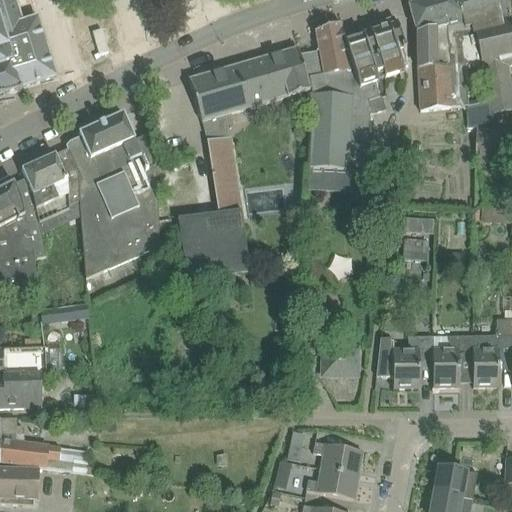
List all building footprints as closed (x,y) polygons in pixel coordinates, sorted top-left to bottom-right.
[(0,0),(0,105),(15,101),(13,94),(22,92),(21,90),(57,79),(38,18),(21,23),(15,1),(18,0),(0,0)] [(418,35),(420,112),(451,109),(451,108),(467,107),(464,67),(480,66),(474,37),(472,37),(470,29),(462,31),(454,0),(437,0),(409,8),(418,35)] [(474,37),(480,66),(481,66),(492,116),(511,111),(511,88),(508,67),(511,65),(511,19),(507,0),(454,0),(462,31),(470,29),(472,37),(474,37)] [(379,31),(370,34),(382,74),(383,74),(385,79),(403,73),(401,65),(405,64),(402,54),(405,53),(394,20),(377,25),(379,31)] [(310,96),(308,130),(311,130),(309,170),(349,172),(361,173),(361,193),(378,193),(379,174),(386,167),(366,146),(370,117),(372,97),(377,95),(374,86),(359,90),(344,42),(341,26),(314,34),(316,47),(317,53),(322,79),(308,81),(311,97),(310,96)] [(370,34),(344,42),(359,90),(374,86),(378,85),(375,76),(382,74),(370,34)] [(226,70),(187,81),(201,123),(225,116),(308,90),(299,57),(297,51),(226,70)] [(372,97),(370,117),(386,111),(382,98),(379,99),(377,95),(372,97)] [(69,144),(66,148),(67,152),(81,182),(77,184),(78,203),(80,220),(86,281),(109,270),(110,272),(140,258),(140,257),(142,256),(143,257),(157,251),(157,249),(159,248),(156,167),(152,169),(147,137),(134,142),(131,134),(123,117),(123,116),(118,118),(119,120),(91,132),(84,135),(84,134),(79,136),(80,139),(69,144)] [(511,207),(511,128),(476,129),(475,210),(511,212),(511,207)] [(209,142),(208,142),(209,153),(210,158),(228,155),(225,139),(209,142)] [(38,225),(41,236),(80,220),(78,203),(77,184),(81,182),(67,152),(55,158),(55,157),(21,172),(25,181),(31,196),(38,225)] [(21,201),(32,248),(34,261),(46,259),(41,236),(38,225),(31,196),(25,181),(14,186),(21,201)] [(12,252),(32,248),(21,201),(14,186),(13,184),(0,191),(0,225),(10,244),(12,252)] [(218,215),(178,221),(186,282),(250,275),(238,191),(215,195),(218,215)] [(481,216),(480,228),(495,229),(496,216),(481,216)] [(403,220),(402,235),(432,237),(433,222),(403,220)] [(0,295),(37,291),(33,261),(34,261),(32,248),(12,252),(10,244),(0,225),(0,295)] [(402,262),(427,264),(429,244),(404,242),(402,262)] [(86,306),(53,310),(55,325),(88,320),(86,306)] [(473,351),(472,351),(472,363),(473,385),(473,389),(499,388),(499,372),(499,363),(511,363),(511,362),(511,350),(511,349),(511,321),(498,322),(498,337),(487,338),(472,338),(473,351)] [(419,364),(432,364),(432,351),(433,351),(433,338),(408,338),(408,351),(393,351),(393,342),(380,341),(376,378),(393,380),(393,389),(419,389),(419,364)] [(432,351),(432,364),(433,389),(459,389),(459,364),(472,363),(472,351),(473,351),(472,338),(448,338),(448,351),(433,351),(432,351)] [(0,351),(0,377),(40,377),(49,376),(49,362),(48,350),(44,350),(43,340),(24,341),(24,351),(0,351)] [(357,351),(324,350),(323,376),(357,377),(357,351)] [(0,377),(0,410),(31,409),(41,409),(40,377),(0,377)] [(97,397),(73,397),(73,410),(97,410),(97,397)] [(17,429),(17,421),(0,421),(0,465),(45,470),(96,477),(97,470),(86,469),(88,455),(4,443),(4,438),(24,438),(23,429),(17,429)] [(292,434),(290,443),(300,444),(302,435),(292,434)] [(322,456),(320,470),(357,477),(362,453),(314,444),(312,454),(322,456)] [(432,481),(430,493),(434,494),(472,502),(473,495),(477,476),(439,469),(437,482),(432,481)] [(0,486),(38,487),(39,471),(0,470),(0,486)] [(353,501),(357,477),(320,470),(317,484),(307,482),(305,492),(353,501)] [(277,475),(274,487),(286,490),(288,478),(277,475)] [(37,503),(38,487),(0,486),(0,505),(32,508),(33,503),(37,503)] [(272,493),(270,506),(278,507),(280,494),(272,493)] [(431,497),(429,505),(432,507),(431,511),(469,511),(472,502),(434,494),(434,496),(431,497)]
